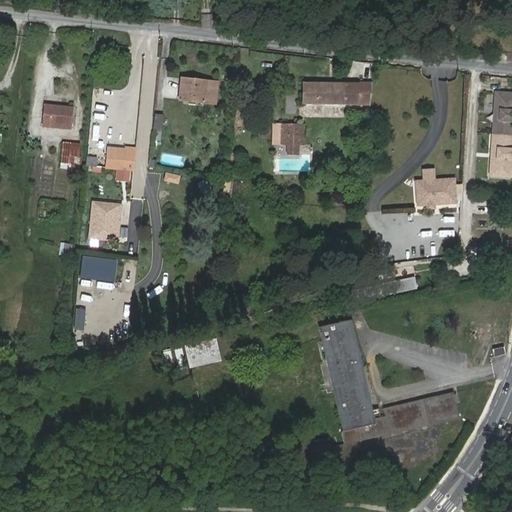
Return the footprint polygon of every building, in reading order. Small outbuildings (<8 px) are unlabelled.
[(182,78),(179,99),(202,102),(205,80),(182,78)] [(498,78),(498,87),(507,87),(507,78),(498,78)] [(303,81),(304,102),(345,103),(370,103),(371,95),(357,95),(357,82),(345,82),(303,81)] [(372,82),(357,82),(357,95),(371,95),(372,82)] [(511,92),(495,91),(490,176),(511,177),(511,92)] [(44,104),(42,123),(70,126),(72,107),(44,104)] [(155,115),(154,130),(162,131),(163,116),(155,115)] [(288,115),(288,135),(298,135),(298,115),(288,115)] [(287,145),(298,145),(298,135),(288,135),(287,145)] [(78,164),(81,144),(62,142),(61,163),(78,164)] [(135,149),(108,146),(105,167),(133,171),(135,149)] [(456,178),(416,181),(418,205),(458,203),(456,178)] [(122,204),(93,201),(89,238),(119,242),(122,204)] [(443,239),(433,239),(431,260),(441,261),(443,239)] [(40,241),(38,247),(52,250),(54,243),(40,241)] [(58,255),(71,256),(72,243),(59,242),(58,255)] [(391,294),(416,291),(415,278),(389,281),(391,294)] [(85,283),(83,299),(99,300),(100,285),(85,283)] [(320,326),(346,430),(350,445),(365,441),(433,423),(462,416),(455,390),(426,398),(386,408),(388,415),(377,418),(352,318),(320,326)] [(216,337),(187,343),(191,363),(220,357),(216,337)] [(495,358),(502,356),(507,355),(505,346),(504,346),(493,349),(495,358)] [(174,350),(177,364),(184,362),(181,348),(174,350)] [(327,440),(299,447),(306,473),(329,467),(327,455),(366,445),(365,441),(350,445),(330,450),(327,440)]
